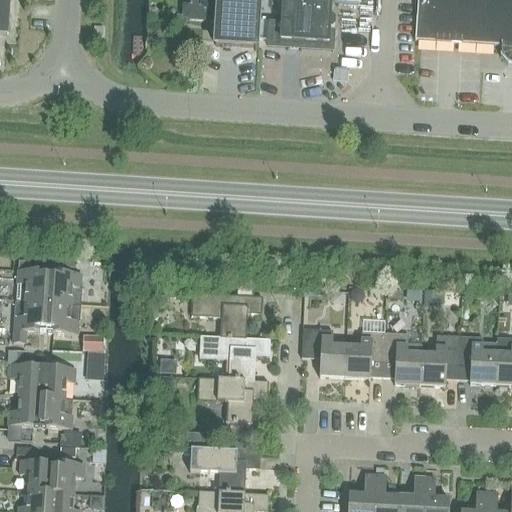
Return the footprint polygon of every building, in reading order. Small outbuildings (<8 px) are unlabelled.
[(0,0),(0,35),(8,36),(10,0),(0,0)] [(189,0),(188,8),(187,8),(186,9),(185,9),(184,10),(183,11),(183,12),(182,13),(182,14),(183,16),(184,17),(186,19),(188,20),(188,22),(215,24),(214,47),(254,50),(254,52),(258,52),(260,0),(189,0)] [(282,0),(281,25),(269,24),(267,48),(297,50),(333,52),(334,33),(329,32),(329,31),(331,31),(333,28),(334,22),(332,20),(329,20),(330,5),(359,7),(359,0),(282,0)] [(501,48),(500,58),(507,66),(511,66),(511,0),(416,0),(414,42),(501,48)] [(49,275),(31,274),(31,265),(19,264),(18,273),(16,303),(47,305),(49,275)] [(81,277),(49,275),(47,305),(79,307),(81,277)] [(388,293),(388,301),(402,302),(402,293),(388,293)] [(261,301),(192,296),(191,318),(221,320),(220,340),(246,341),(248,316),(260,317),(261,301)] [(47,305),(16,303),(13,346),(25,346),(26,334),(45,336),(47,305)] [(79,307),(47,305),(45,336),(77,338),(79,307)] [(302,333),(301,362),(320,363),(319,381),(344,382),(346,351),(332,350),(332,335),(302,333)] [(346,351),(344,382),(369,384),(369,380),(382,381),(384,338),(360,336),(360,351),(346,351)] [(83,338),(82,353),(102,354),(103,339),(83,338)] [(384,338),(382,381),(394,382),(394,389),(419,390),(420,358),(420,348),(406,347),(407,339),(384,338)] [(228,363),(227,381),(254,383),(255,359),(268,360),(269,343),(246,341),(220,340),(200,339),(198,361),(228,363)] [(420,358),(419,390),(444,391),(445,383),(456,384),(459,340),(436,339),(435,359),(420,358)] [(459,340),(456,384),(468,384),(468,388),(494,389),(496,358),(496,346),(482,345),(482,341),(459,340)] [(496,358),(494,389),(511,389),(511,342),(510,342),(496,342),(496,346),(496,358)] [(103,356),(88,355),(87,366),(103,367),(103,356)] [(160,365),(159,375),(175,376),(175,365),(160,365)] [(43,369),(11,367),(11,382),(19,382),(18,398),(41,400),(43,369)] [(43,369),(41,400),(65,401),(66,385),(74,386),(75,371),(43,369)] [(254,383),(227,381),(198,380),(196,402),(226,404),(225,424),(251,426),(253,401),(265,402),(267,384),(254,383)] [(21,429),(39,430),(41,400),(18,398),(17,414),(8,414),(7,428),(9,428),(21,429)] [(65,401),(41,400),(39,430),(71,432),(73,402),(65,401)] [(9,428),(8,442),(21,443),(21,429),(9,428)] [(219,477),(218,496),(244,498),(245,472),(260,473),(261,456),(191,453),(189,475),(219,477)] [(28,478),(27,494),(50,496),(52,465),(20,463),(20,477),(28,478)] [(52,465),(50,496),(74,497),(75,481),(83,481),(84,467),(52,465)] [(372,511),(375,479),(364,478),(363,499),(349,498),(348,511),(372,511)] [(372,511),(397,511),(398,501),(384,500),(385,479),(375,479),(372,511)] [(397,511),(422,511),(424,482),(413,481),(412,501),(398,501),(397,511)] [(448,511),(449,503),(433,502),(435,482),(424,482),(422,511),(448,511)] [(17,511),(49,511),(50,496),(27,494),(26,510),(17,510),(17,511)] [(199,495),(199,499),(198,511),(267,511),(268,499),(244,498),(218,496),(199,495)] [(485,511),(486,496),(476,495),(474,511),(485,511)] [(50,496),(49,511),(72,511),(74,497),(50,496)] [(486,496),(485,511),(496,511),(497,496),(486,496)]
